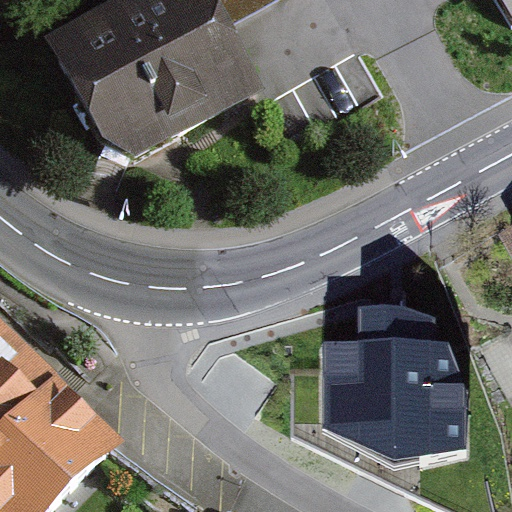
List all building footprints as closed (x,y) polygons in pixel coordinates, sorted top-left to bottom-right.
[(212,0),(127,0),(45,46),(102,150),(135,167),(266,95),(212,0)] [(511,0),(503,0),(511,16),(511,0)] [(511,231),(500,238),(511,260),(511,231)] [(0,511),(55,511),(123,443),(0,321),(0,511)] [(449,345),(324,346),(325,431),(394,471),(468,452),(468,388),(449,345)]
